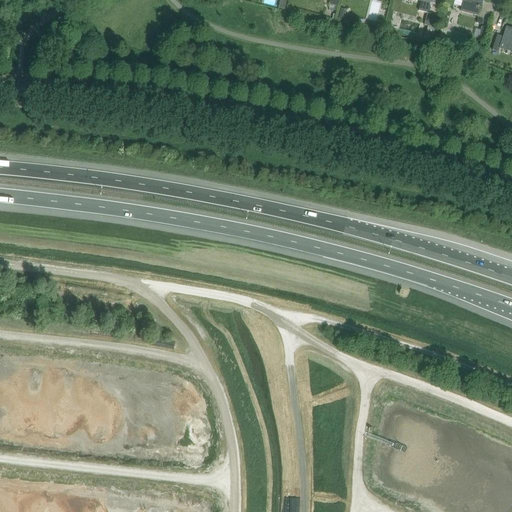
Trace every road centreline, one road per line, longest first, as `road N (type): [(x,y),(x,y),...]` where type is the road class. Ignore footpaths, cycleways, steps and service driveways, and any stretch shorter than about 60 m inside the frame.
road 1 (motorway): [(511,278),(284,210),(0,167)]
road 2 (motorway): [(0,195),(295,241),(511,306)]
road 3 (tertiary): [(511,189),(348,138),(159,102),(0,83)]
